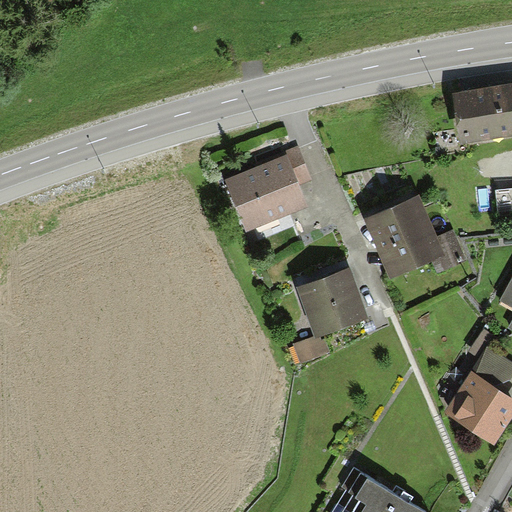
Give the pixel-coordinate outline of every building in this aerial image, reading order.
[(511,88),(450,100),(457,139),(511,128),(511,88)] [(285,153),(229,178),(251,227),(307,202),(285,153)] [(413,205),(366,228),(391,279),(437,257),(443,270),(466,259),(450,223),(427,234),(413,205)] [(348,263),(303,279),(318,323),(363,307),(348,263)] [(511,282),(502,301),(511,306),(511,321),(508,330),(511,332),(511,282)] [(317,336),(298,345),(306,361),(325,351),(317,336)] [(511,366),(511,362),(487,346),(445,412),(490,441),(511,407),(493,395),(511,366)] [(427,511),(428,511),(368,472),(342,511),(427,511)]
